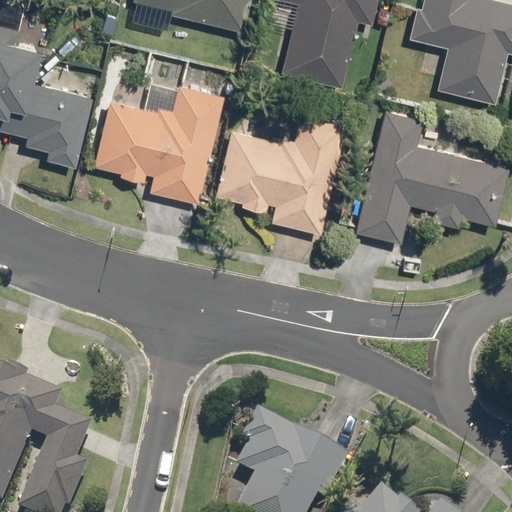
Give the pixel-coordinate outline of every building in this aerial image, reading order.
[(172,11),(248,28),(254,0),(152,0),(174,5),(172,11)] [(376,19),(379,0),(299,0),(284,70),(345,83),(360,15),(376,19)] [(511,0),(423,0),(424,2),(416,0),(409,32),(448,41),(438,84),(497,98),(509,49),(511,49),(511,0)] [(49,154),(79,160),(95,90),(41,78),(49,42),(23,36),(25,26),(0,20),(0,124),(26,131),(24,140),(51,145),(49,154)] [(149,186),(202,198),(226,90),(152,73),(145,103),(110,95),(95,160),(152,173),(149,186)] [(388,103),(356,227),(402,238),(412,199),(435,205),(433,213),(463,220),(465,212),(497,221),(511,162),(418,139),(425,112),(388,103)] [(272,217),(323,229),(348,119),(302,108),(296,136),(233,122),(217,193),(275,206),(272,217)] [(0,500),(2,502),(33,433),(49,440),(20,506),(33,511),(70,511),(93,462),(80,456),(96,421),(60,406),(67,391),(0,360),(0,500)] [(352,453),(261,406),(245,437),(250,440),(237,464),(257,475),(236,511),(312,511),(320,498),(327,501),(352,453)] [(459,511),(443,499),(432,511),(425,511),(386,480),(361,510),(352,503),(344,511),(459,511)]
